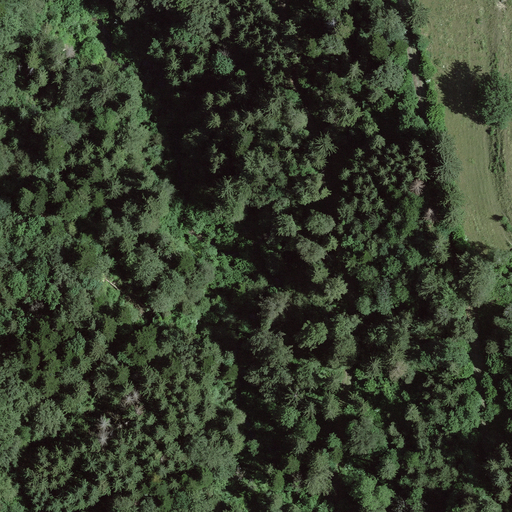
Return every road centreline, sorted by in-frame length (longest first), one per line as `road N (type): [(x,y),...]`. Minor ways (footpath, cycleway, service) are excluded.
road 1 (track): [(498,511),(470,322),(444,231),(400,0)]
road 2 (track): [(337,511),(356,326),(283,0)]
